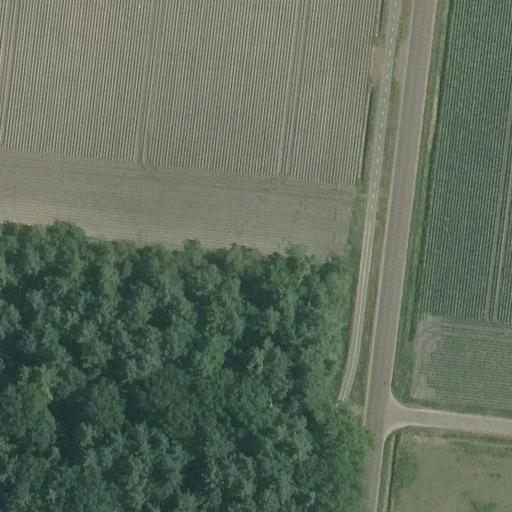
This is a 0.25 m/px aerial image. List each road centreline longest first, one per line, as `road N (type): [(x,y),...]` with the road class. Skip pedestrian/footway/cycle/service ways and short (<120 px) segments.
road 1 (tertiary): [(377,416),(424,0)]
road 2 (unclassified): [(511,432),(377,416)]
